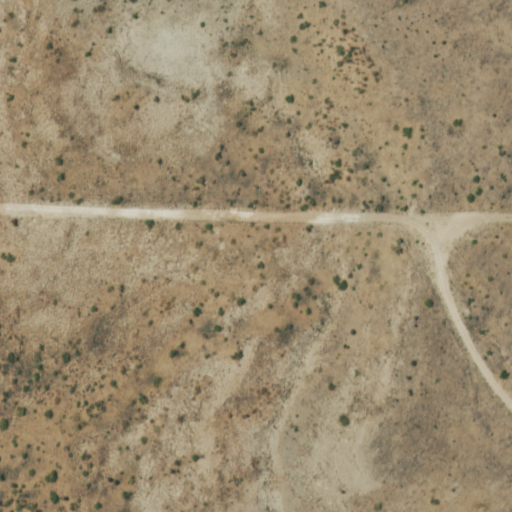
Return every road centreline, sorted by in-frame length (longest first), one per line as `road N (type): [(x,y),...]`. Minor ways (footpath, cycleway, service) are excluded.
road 1 (residential): [(166,34),(235,24),(270,31),(321,61),(362,121),(426,262),(511,407)]
road 2 (residential): [(511,211),(0,205)]
